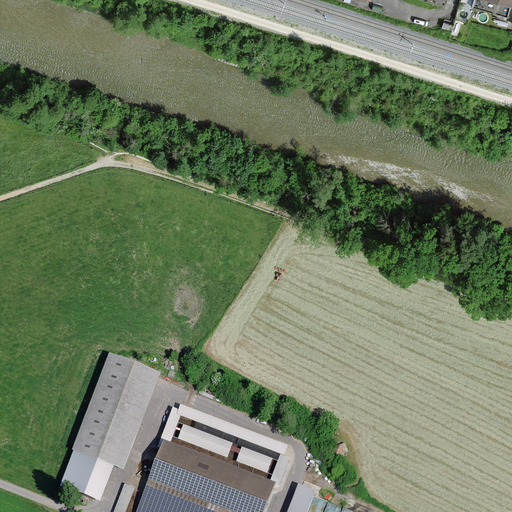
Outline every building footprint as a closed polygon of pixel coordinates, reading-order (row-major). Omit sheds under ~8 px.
[(415,0),(444,9),(446,0),(415,0)] [(511,0),(474,0),(472,6),(506,16),(509,5),(511,6),(511,0)] [(161,378),(111,359),(75,455),(124,474),(161,378)] [(164,441),(137,511),(267,511),(277,485),(164,441)] [(113,511),(125,511),(135,485),(125,481),(113,511)] [(298,481),(286,511),(307,511),(316,488),(298,481)]
